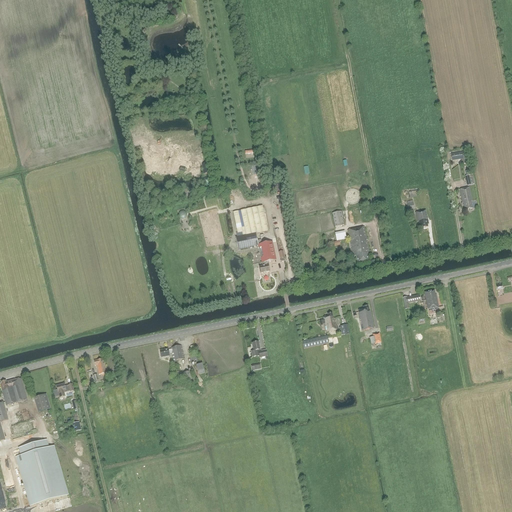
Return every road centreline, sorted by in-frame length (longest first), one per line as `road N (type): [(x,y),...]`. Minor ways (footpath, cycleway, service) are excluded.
road 1 (tertiary): [(0,375),(288,309)]
road 2 (unclassified): [(288,309),(283,288),(511,239)]
road 3 (tertiary): [(288,309),(511,262)]
road 4 (track): [(72,355),(110,511)]
